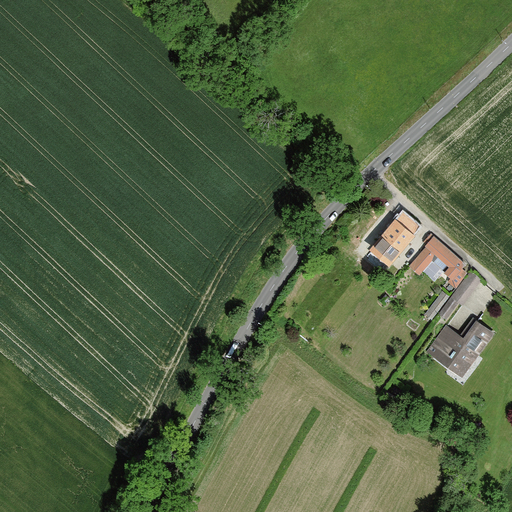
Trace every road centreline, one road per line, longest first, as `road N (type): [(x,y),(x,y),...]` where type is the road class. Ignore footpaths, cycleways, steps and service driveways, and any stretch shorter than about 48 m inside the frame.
road 1 (tertiary): [(511,42),(312,233),(260,307),(145,511)]
road 2 (track): [(133,0),(328,179)]
road 3 (track): [(371,170),(495,284)]
